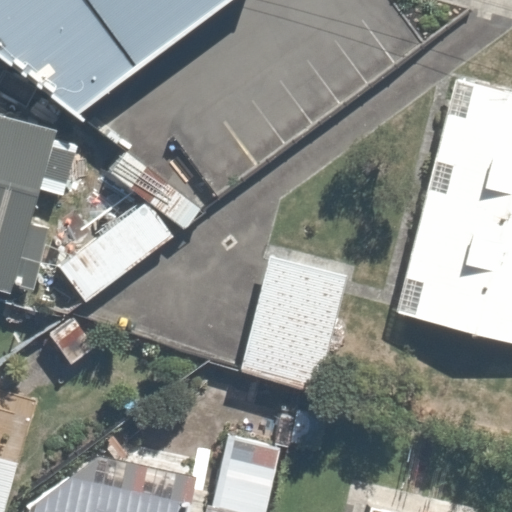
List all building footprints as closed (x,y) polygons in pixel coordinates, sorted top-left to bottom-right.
[(0,0),(0,55),(74,115),(228,0),(0,0)] [(511,75),(450,61),(392,301),(511,330),(511,75)] [(0,286),(3,287),(6,280),(27,286),(45,224),(23,217),(33,183),(57,190),(72,140),(47,133),(50,123),(0,109),(0,286)] [(169,236),(142,198),(55,261),(82,299),(169,236)] [(316,397),(342,269),(259,252),(233,379),(316,397)] [(207,511),(263,511),(278,433),(224,423),(207,511)] [(0,511),(1,511),(14,443),(0,439),(0,511)] [(178,511),(188,459),(83,439),(14,509),(13,511),(178,511)] [(467,511),(468,509),(368,488),(363,511),(467,511)]
